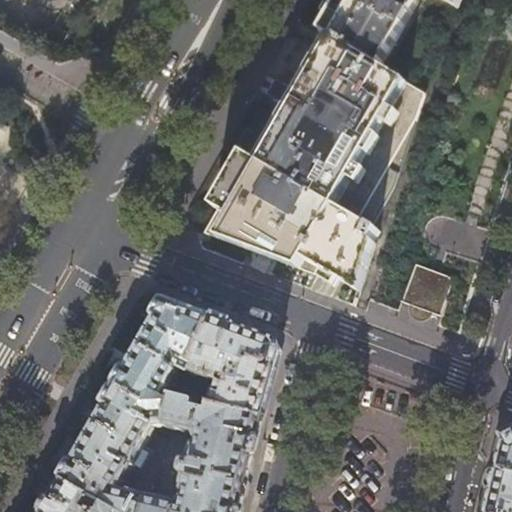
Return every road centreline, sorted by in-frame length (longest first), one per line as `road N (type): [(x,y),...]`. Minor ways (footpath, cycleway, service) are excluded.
road 1 (tertiary): [(317,323),(89,237)]
road 2 (tertiary): [(317,323),(268,511)]
road 3 (tertiary): [(484,386),(317,323)]
road 4 (primary): [(140,142),(222,0)]
road 5 (residential): [(140,142),(0,63)]
road 6 (tertiary): [(457,511),(484,386)]
